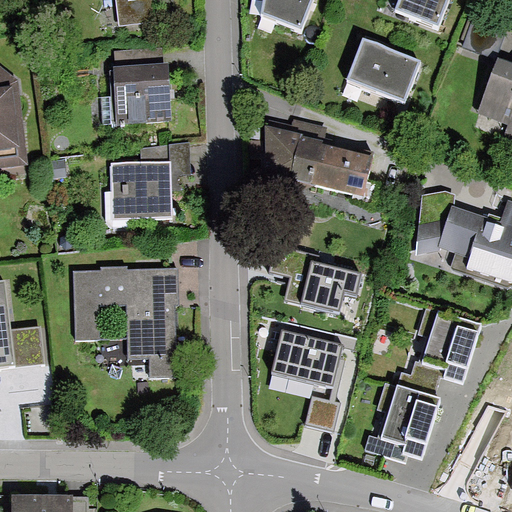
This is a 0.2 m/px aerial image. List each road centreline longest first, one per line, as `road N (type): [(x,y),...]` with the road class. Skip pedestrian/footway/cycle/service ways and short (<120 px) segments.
road 1 (residential): [(221,0),(229,473)]
road 2 (residential): [(0,468),(229,473)]
road 3 (residential): [(229,473),(329,485),(435,511)]
